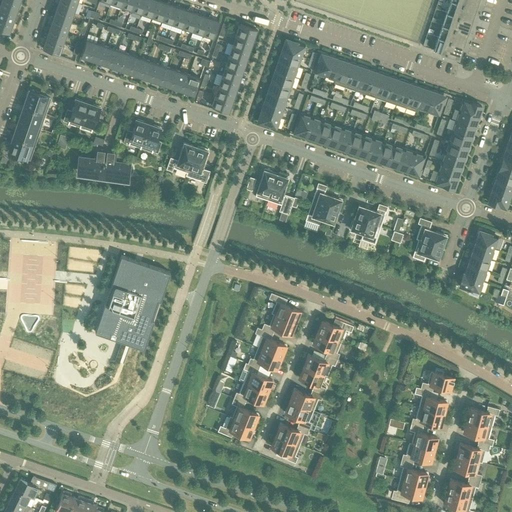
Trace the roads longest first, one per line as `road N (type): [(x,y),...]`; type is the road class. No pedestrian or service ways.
road 1 (residential): [(21,58),(251,136)]
road 2 (residential): [(278,20),(505,97)]
road 3 (residential): [(251,136),(466,208)]
road 4 (unclassified): [(145,457),(210,265)]
road 5 (secondary): [(302,511),(145,457)]
road 6 (residential): [(318,299),(469,367)]
road 7 (residential): [(318,299),(255,447)]
road 8 (secondary): [(145,457),(0,407)]
road 9 (secondary): [(0,433),(137,480)]
road 10 (residential): [(469,367),(431,506)]
road 11 (residential): [(14,460),(136,503),(135,511)]
